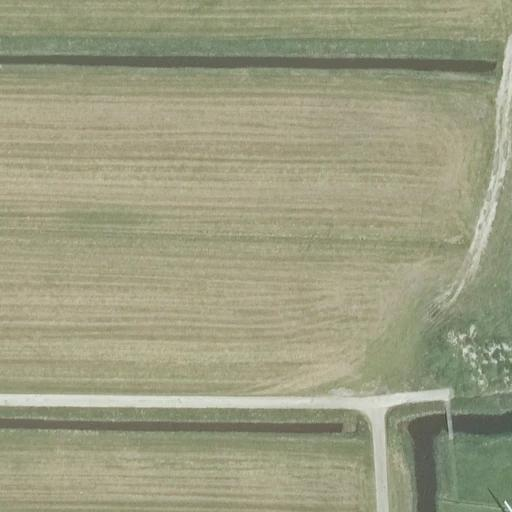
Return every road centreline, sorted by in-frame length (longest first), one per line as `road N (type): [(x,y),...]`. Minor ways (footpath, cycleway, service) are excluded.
road 1 (track): [(0,399),(372,403),(478,390)]
road 2 (track): [(511,63),(494,180),(499,285),(478,390)]
